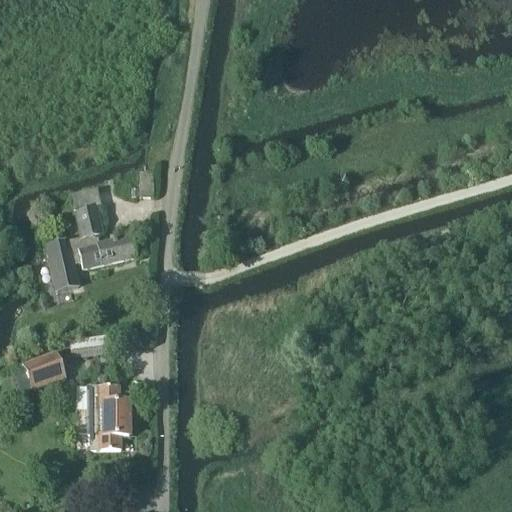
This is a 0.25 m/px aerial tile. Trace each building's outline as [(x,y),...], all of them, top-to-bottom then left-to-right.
[(144,175),(142,200),(155,201),(157,176),(144,175)] [(98,209),(77,214),(83,241),(48,248),(59,294),(80,289),(75,267),(83,266),(84,272),(138,259),(133,238),(98,246),(96,239),(104,237),(98,209)] [(57,354),(22,367),(32,394),(67,381),(57,354)] [(121,388),(87,388),(87,438),(89,438),(89,454),(120,454),(119,440),(128,440),(127,405),(121,406),(121,388)] [(112,484),(109,475),(97,478),(100,488),(112,484)]
